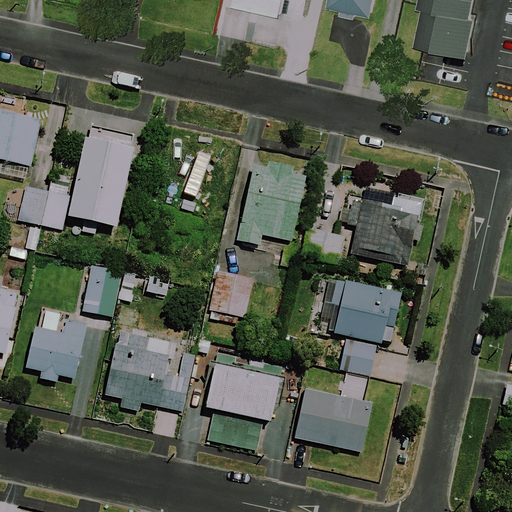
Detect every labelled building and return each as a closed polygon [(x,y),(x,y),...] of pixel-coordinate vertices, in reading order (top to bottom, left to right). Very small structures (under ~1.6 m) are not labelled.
[(241,0),(241,4),(284,14),(287,0),(241,0)] [(332,0),(331,8),(345,11),(344,15),(358,18),(359,15),(374,18),(378,0),(332,0)] [(426,0),(426,3),(430,3),(422,45),(471,54),(481,0),(426,0)] [(43,123),(0,110),(0,174),(26,182),(43,123)] [(130,150),(85,141),(70,220),(115,229),(130,150)] [(307,176),(258,164),(238,242),(259,247),(262,236),(291,243),(307,176)] [(70,198),(28,189),(20,222),(62,231),(70,198)] [(425,223),(417,221),(419,212),(391,205),(392,198),(372,193),(370,201),(366,200),(349,195),(341,223),(358,227),(352,256),(406,268),(412,241),(421,243),(425,223)] [(344,239),(308,230),(301,257),(337,266),(344,239)] [(137,277),(91,269),(84,312),(114,318),(117,301),(132,303),(137,277)] [(255,283),(221,273),(208,317),(243,326),(255,283)] [(172,282),(151,277),(146,294),(168,299),(172,282)] [(343,336),(379,343),(388,345),(398,295),(330,280),(319,331),(341,336),(343,336)] [(0,354),(5,355),(16,296),(0,292),(0,354)] [(64,335),(38,328),(28,370),(41,373),(40,381),(56,385),(58,377),(73,381),(86,327),(67,322),(64,335)] [(122,402),(121,410),(137,413),(139,404),(184,412),(190,382),(169,378),(175,345),(119,334),(116,348),(107,400),(122,402)] [(379,343),(343,336),(336,372),(371,380),(379,343)] [(213,410),(205,441),(256,453),(263,422),(268,423),(278,381),(213,366),(204,408),(213,410)] [(511,385),(508,385),(503,406),(511,408),(511,385)] [(370,405),(306,390),(295,439),(359,454),(370,405)]
